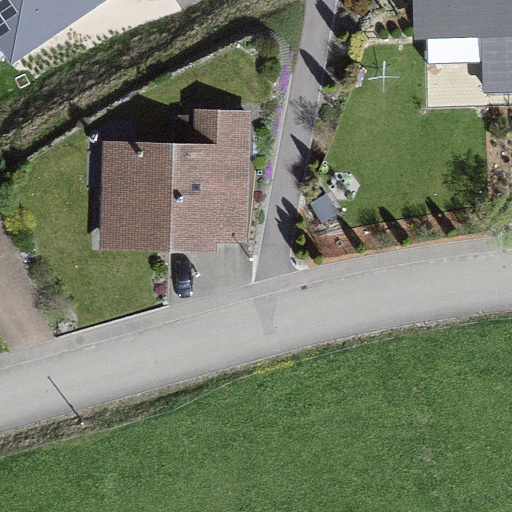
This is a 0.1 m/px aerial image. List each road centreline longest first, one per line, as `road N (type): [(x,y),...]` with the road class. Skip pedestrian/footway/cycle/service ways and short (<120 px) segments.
road 1 (residential): [(265,334),(313,0)]
road 2 (residential): [(0,399),(265,334)]
road 3 (residential): [(265,334),(511,299)]
